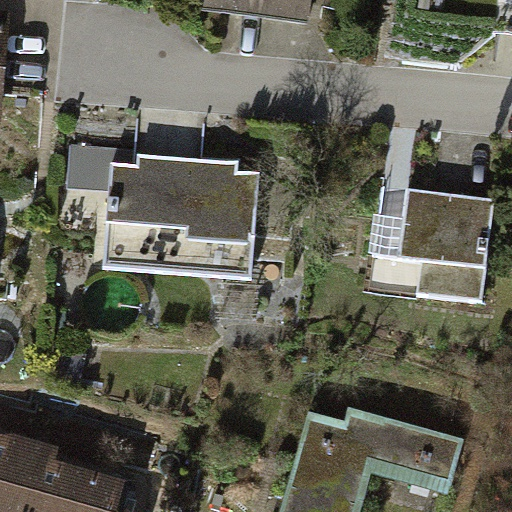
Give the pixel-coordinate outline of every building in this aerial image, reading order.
[(311,0),(201,0),(200,11),(307,27),(311,0)] [(18,13),(0,11),(0,128),(10,129),(18,13)] [(257,165),(115,157),(108,271),(250,279),(257,165)] [(500,205),(413,192),(403,263),(429,267),(425,294),(486,303),(500,205)] [(466,440),(309,401),(281,511),(353,511),(363,472),(452,494),(466,440)] [(128,511),(136,487),(0,448),(0,511),(128,511)]
